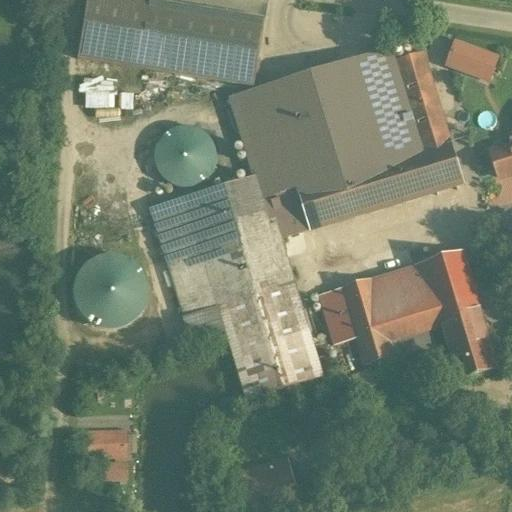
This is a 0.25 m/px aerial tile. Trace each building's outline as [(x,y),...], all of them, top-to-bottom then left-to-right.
[(264,22),(128,0),(84,0),(75,61),(253,90),(264,22)] [(455,69),(501,82),(509,53),(463,41),(455,69)] [(422,55),(395,63),(422,152),(374,166),(358,113),(239,148),(249,181),(149,211),(182,320),(218,310),(246,403),(322,380),(280,241),(462,186),(450,144),(449,145),(422,55)] [(89,108),(119,109),(119,94),(149,95),(150,81),(90,79),(89,108)] [(193,133),(183,132),(174,134),(165,139),(160,147),(157,156),(157,166),(161,175),(168,182),(176,187),(186,188),(196,186),(204,181),(210,173),(213,163),(212,154),(208,145),(202,137),(193,133)] [(499,182),(511,177),(511,156),(510,150),(491,156),(499,182)] [(80,266),(73,277),(69,289),(70,302),(76,314),(85,323),(97,329),(110,330),(122,327),(133,319),(141,309),(144,296),(143,283),(138,271),(128,262),(117,256),(104,255),(91,258),(80,266)] [(390,343),(441,327),(481,315),(462,256),(395,274),(406,307),(381,313),(390,343)] [(393,358),(390,343),(381,313),(371,282),(318,299),(333,348),(355,341),(366,368),(393,358)] [(500,372),(481,315),(441,327),(458,383),(500,372)] [(121,435),(84,437),(85,466),(100,466),(100,459),(122,458),(121,435)] [(285,461),(240,475),(248,503),(294,489),(285,461)]
